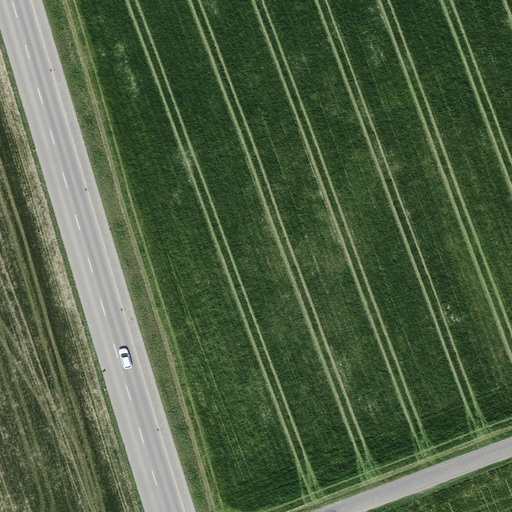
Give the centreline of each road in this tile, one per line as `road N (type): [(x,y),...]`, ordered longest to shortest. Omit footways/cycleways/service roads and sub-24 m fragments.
road 1 (tertiary): [(11,0),(166,511)]
road 2 (unclassified): [(511,446),(335,511)]
